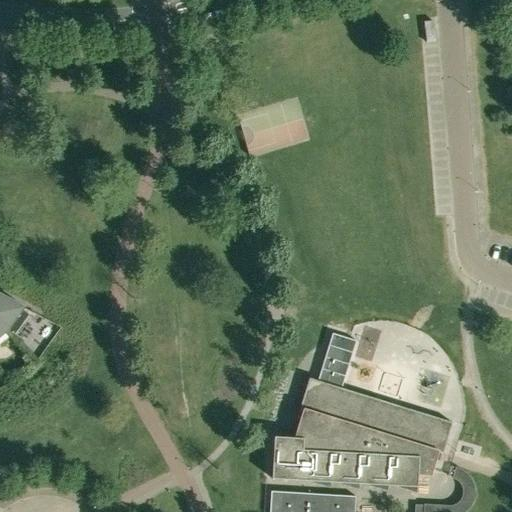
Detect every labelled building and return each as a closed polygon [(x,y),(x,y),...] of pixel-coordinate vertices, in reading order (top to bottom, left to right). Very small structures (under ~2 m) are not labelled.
[(0,324),(11,335),(29,310),(0,293),(0,324)] [(0,343),(11,335),(0,324),(0,343)] [(274,436),(271,478),(315,481),(315,483),(329,488),(330,488),(331,482),(344,483),(344,485),(358,489),(359,489),(360,483),(373,484),(372,486),(386,491),(388,491),(388,485),(401,486),(401,488),(415,493),(417,493),(418,474),(430,475),(434,462),(438,451),(442,452),(452,422),(341,388),(356,340),(351,339),(333,333),(332,333),(332,334),(326,349),(317,380),(309,378),(299,408),(303,409),(300,419),(295,437),(274,436)] [(457,468),(451,466),(448,476),(454,478),(457,468)] [(271,491),(269,511),(354,511),(355,496),(271,491)]
